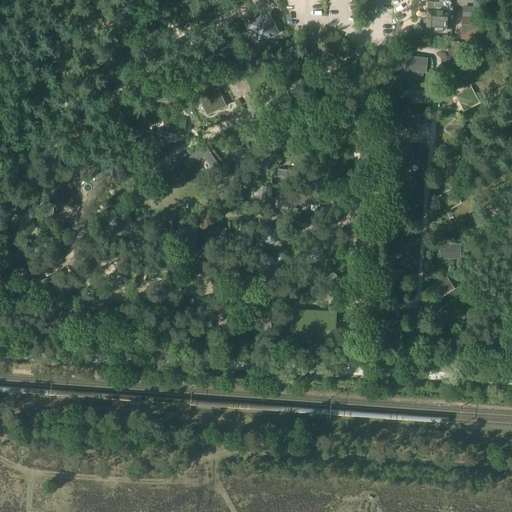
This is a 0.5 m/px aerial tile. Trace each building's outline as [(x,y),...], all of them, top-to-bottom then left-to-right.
[(69,0),(50,0),(52,7),(59,10),(66,8),(70,1),(69,0)] [(212,16),(204,0),(200,0),(191,5),(200,23),(212,16)] [(450,0),(439,0),(440,2),(428,1),(427,18),(425,18),(423,20),(423,22),(425,24),(426,25),(426,26),(435,26),(435,31),(443,31),(444,27),(452,27),(453,11),(450,10),(450,0)] [(94,7),(87,7),(81,12),(81,20),(86,25),(93,25),(99,21),(99,13),(94,7)] [(461,35),(461,38),(466,38),(478,39),(479,16),(463,15),(461,35)] [(279,32),(268,16),(251,26),(262,43),(279,32)] [(153,25),(142,34),(155,50),(166,40),(153,25)] [(340,35),(320,27),(312,48),(332,56),(340,35)] [(295,39),(291,43),(295,47),(299,44),(295,39)] [(230,43),(225,40),(218,41),(214,48),(215,55),(221,59),(228,58),(233,51),(232,46),(231,44),(230,43)] [(55,42),(51,47),(52,54),(57,58),(64,58),(69,52),(68,45),(63,41),(55,42)] [(280,65),(297,51),(291,45),(275,59),(280,65)] [(126,61),(112,46),(102,56),(115,71),(126,61)] [(473,64),(460,54),(450,68),(464,77),(473,64)] [(407,55),(405,70),(427,72),(428,57),(407,55)] [(156,77),(155,97),(170,97),(171,77),(156,77)] [(261,79),(241,79),(241,93),(261,93),(261,79)] [(38,99),(46,98),(50,92),(50,84),(44,80),(37,80),(32,86),(32,94),(38,99)] [(474,104),(479,102),(475,94),(471,87),(456,95),(462,106),(469,102),(471,106),(474,104)] [(410,89),(409,97),(428,98),(429,90),(410,89)] [(220,91),(201,99),(207,112),(225,103),(220,91)] [(116,106),(122,117),(137,109),(131,98),(116,106)] [(369,115),(374,122),(391,109),(386,103),(383,105),(381,103),(375,107),(377,109),(369,115)] [(310,113),(302,113),(304,135),(312,134),(311,124),(314,124),(314,117),(311,117),(310,113)] [(340,114),(332,114),(334,136),(342,135),(340,114)] [(166,115),(163,128),(183,132),(186,119),(166,115)] [(402,115),(401,132),(418,133),(419,117),(402,115)] [(455,118),(445,128),(455,139),(465,129),(455,118)] [(72,136),(84,138),(87,121),(75,119),(72,136)] [(277,119),(277,127),(299,126),(298,119),(291,119),(286,119),(277,119)] [(369,129),(368,136),(389,137),(389,130),(369,129)] [(138,141),(133,136),(119,153),(124,157),(128,152),(131,155),(135,150),(132,148),(138,141)] [(205,145),(188,157),(192,163),(204,155),(215,172),(215,171),(221,167),(211,153),(205,145)] [(411,146),(397,149),(399,163),(414,161),(411,146)] [(236,169),(243,171),(248,150),(241,148),(240,153),(236,152),(235,159),(238,160),(236,169)] [(452,150),(443,162),(455,171),(464,159),(452,150)] [(85,163),(96,180),(109,172),(106,168),(112,164),(104,151),(98,155),(97,154),(85,163)] [(367,151),(364,158),(382,168),(386,161),(367,151)] [(269,162),(262,161),(259,180),(267,181),(269,162)] [(324,164),(317,164),(317,179),(323,179),(323,181),(345,181),(344,172),(324,172),(324,164)] [(230,169),(235,176),(239,173),(236,169),(233,166),(230,169)] [(279,169),(278,176),(298,178),(299,171),(279,169)] [(386,186),(368,175),(364,181),(382,193),(386,186)] [(231,179),(224,180),(227,201),(234,201),(231,179)] [(257,205),(264,206),(267,186),(260,185),(259,191),(254,191),(252,198),(258,199),(257,205)] [(324,191),(302,186),(299,202),(303,203),(302,206),(309,208),(310,204),(320,207),(324,191)] [(279,200),(278,201),(280,201),(282,201),(282,202),(280,208),(282,208),(287,209),(292,190),(286,189),(285,188),(283,196),(280,195),(279,200)] [(452,188),(437,197),(446,211),(461,202),(452,188)] [(384,213),(368,200),(364,205),(372,212),(369,215),(373,218),(375,216),(379,219),(384,213)] [(410,207),(397,200),(390,213),(403,220),(410,207)] [(115,215),(109,216),(110,227),(117,226),(118,235),(133,233),(130,212),(115,214),(115,215)] [(32,220),(31,217),(25,213),(18,215),(14,222),(16,229),(17,230),(22,233),(29,231),(33,224),(32,220)] [(167,228),(159,227),(157,249),(165,250),(167,228)] [(198,249),(199,228),(191,227),(191,233),(188,233),(188,238),(190,238),(190,249),(198,249)] [(381,244),(367,229),(361,235),(365,239),(363,241),(368,246),(370,244),(376,249),(381,244)] [(397,234),(388,246),(400,255),(409,243),(397,234)] [(442,243),(442,258),(461,258),(461,243),(442,243)] [(273,257),(253,262),(255,269),(264,267),(265,269),(270,268),(269,265),(275,264),(273,257)] [(239,258),(221,265),(223,279),(228,278),(227,272),(228,272),(228,273),(232,272),(231,271),(238,268),(244,279),(250,275),(239,258)] [(202,260),(184,267),(187,281),(191,280),(190,275),(191,274),(191,275),(195,274),(194,273),(201,270),(207,281),(213,277),(202,260)] [(121,263),(111,274),(114,277),(118,272),(119,273),(118,274),(122,276),(122,275),(128,278),(125,290),(131,292),(137,273),(121,263)] [(148,267),(146,281),(150,282),(151,276),(152,276),(152,277),(156,277),(156,276),(163,276),(165,288),(172,287),(168,267),(148,267)] [(378,288),(369,269),(361,273),(366,283),(364,284),(367,290),(369,289),(370,292),(378,288)] [(404,270),(389,270),(388,285),(403,285),(404,270)] [(56,273),(38,281),(43,300),(57,300),(57,295),(51,296),(51,295),(52,294),(51,291),(50,291),(48,284),(59,279),(56,273)] [(437,274),(433,277),(436,282),(433,283),(441,296),(454,287),(446,275),(440,279),(437,274)] [(259,276),(255,282),(261,286),(265,280),(259,276)] [(336,311),(294,308),(293,336),(335,339),(336,311)] [(251,331),(272,329),(271,321),(262,322),(261,318),(254,319),(255,322),(250,323),(251,331)] [(400,320),(383,321),(384,337),(400,337),(400,320)] [(201,328),(201,321),(181,323),(182,330),(201,328)] [(238,332),(238,323),(218,324),(219,332),(238,332)] [(431,326),(426,340),(440,345),(445,331),(431,326)]
